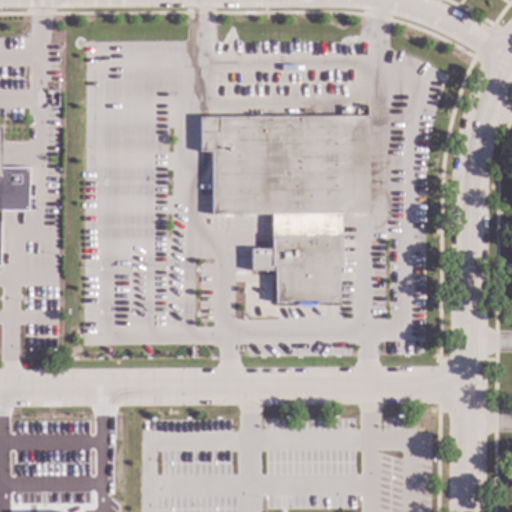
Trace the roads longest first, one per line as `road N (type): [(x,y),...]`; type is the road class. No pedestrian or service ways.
road 1 (residential): [(466,382),(0,384)]
road 2 (residential): [(508,52),(473,144),(465,511)]
road 3 (residential): [(508,52),(442,19),(376,0)]
